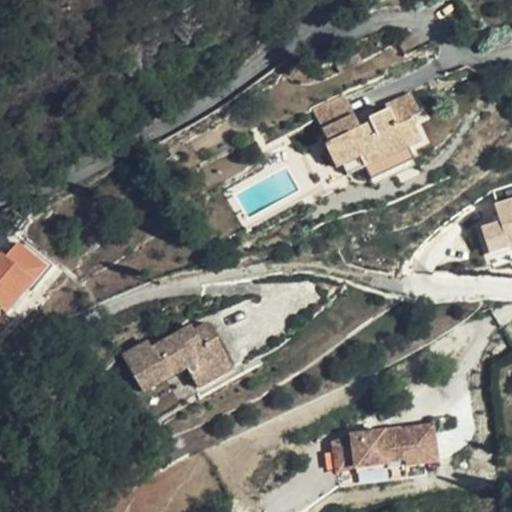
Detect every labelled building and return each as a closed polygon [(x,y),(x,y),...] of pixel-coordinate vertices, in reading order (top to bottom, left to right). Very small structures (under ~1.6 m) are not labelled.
[(355,115),(345,93),(313,109),(323,130),(355,115)] [(421,114),(412,93),(387,105),(388,109),(370,118),(369,120),(370,123),(361,127),(355,115),(323,130),(329,143),(326,145),(336,168),(343,165),(347,175),(366,167),(407,148),(422,141),(411,118),(421,114)] [(413,159),(407,148),(366,167),(372,179),(413,159)] [(511,196),(493,201),(497,220),(482,224),(488,249),(511,243),(511,196)] [(44,268),(18,245),(6,258),(1,255),(0,256),(0,310),(1,309),(6,313),(44,268)] [(233,368),(209,323),(195,331),(192,327),(152,349),(148,342),(123,356),(143,391),(187,367),(198,388),(233,368)] [(437,465),(433,430),(401,433),(402,439),(384,441),(383,434),(351,438),(332,448),(335,476),(355,466),(355,468),(405,463),(405,469),(437,465)] [(401,432),(383,434),(384,441),(402,439),(401,433),(401,432)] [(355,466),(335,476),(337,491),(407,483),(405,469),(405,463),(355,468),(355,466)]
